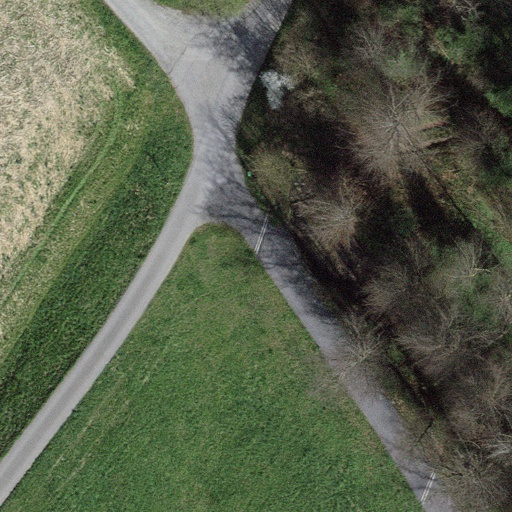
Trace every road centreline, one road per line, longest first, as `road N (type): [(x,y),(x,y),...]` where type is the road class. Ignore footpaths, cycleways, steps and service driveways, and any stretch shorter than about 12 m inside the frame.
road 1 (track): [(226,184),(431,511)]
road 2 (unclassified): [(0,485),(226,184)]
road 3 (track): [(226,184),(118,0)]
road 4 (unclassified): [(269,0),(228,75),(226,184)]
